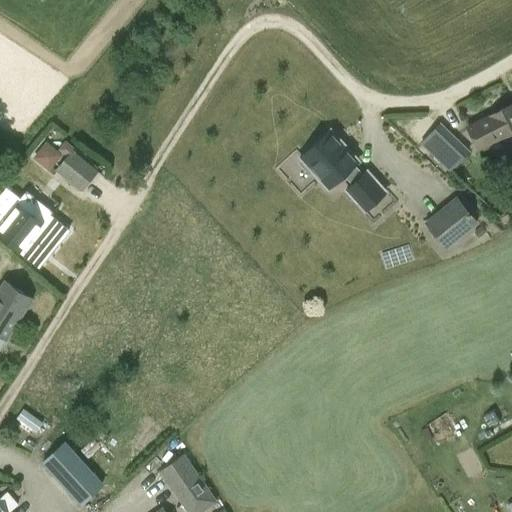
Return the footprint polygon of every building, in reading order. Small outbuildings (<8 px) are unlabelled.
[(476,147),(501,135),(505,144),(510,146),(511,144),(511,103),(466,126),(476,147)] [(141,156),(162,117),(145,108),(124,147),(141,156)] [(440,121),(421,143),(450,171),(469,150),(440,121)] [(312,172),(328,190),(329,189),(344,175),(352,184),(346,190),(365,210),(385,192),(367,172),(364,175),(355,165),(359,162),(337,138),(329,129),(298,157),(301,160),(298,162),(309,175),(312,172)] [(54,170),(81,191),(98,170),(71,149),(54,170)] [(456,195),(423,222),(447,250),(479,223),(456,195)] [(49,214),(41,223),(32,216),(25,226),(18,221),(3,239),(19,251),(38,267),(68,230),(49,214)] [(33,299),(4,280),(0,286),(0,334),(7,339),(33,299)] [(20,407),(13,417),(33,431),(40,421),(20,407)] [(61,445),(43,462),(75,497),(94,479),(61,445)] [(157,471),(186,511),(202,511),(218,501),(183,452),(157,471)]
